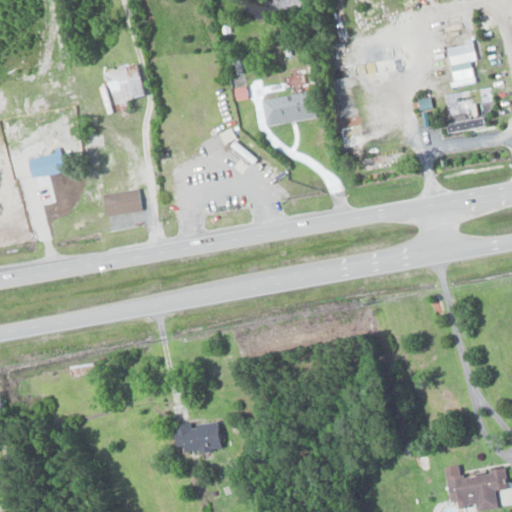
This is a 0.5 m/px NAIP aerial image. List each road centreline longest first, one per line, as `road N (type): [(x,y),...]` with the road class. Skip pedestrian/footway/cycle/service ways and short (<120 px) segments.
road 1 (trunk): [(0,332),(511,234)]
road 2 (trunk): [(511,190),(0,280)]
